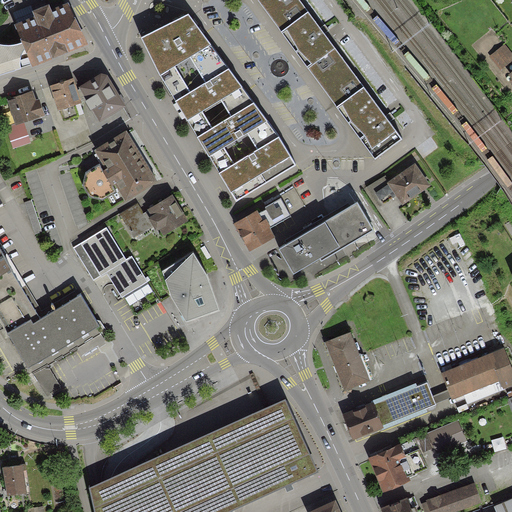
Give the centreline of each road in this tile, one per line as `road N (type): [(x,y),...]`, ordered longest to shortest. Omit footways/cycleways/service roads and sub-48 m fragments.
road 1 (residential): [(152,391),(79,276),(44,263),(0,179)]
road 2 (secondary): [(511,166),(296,315)]
road 3 (primary): [(110,45),(236,262)]
road 4 (tertiary): [(152,391),(70,429),(26,423),(0,406)]
road 5 (primary): [(362,511),(310,402)]
